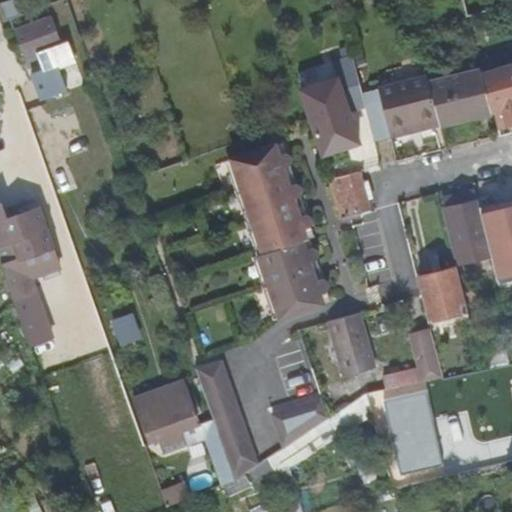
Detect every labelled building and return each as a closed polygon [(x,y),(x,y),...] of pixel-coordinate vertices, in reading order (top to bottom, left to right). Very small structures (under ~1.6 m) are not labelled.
[(68,0),(70,4),(78,30),(94,24),(86,0),(68,0)] [(55,24),(18,37),(26,61),(63,48),(55,24)] [(511,57),(505,34),(489,39),(498,68),(511,63),(511,57)] [(80,61),(65,65),(70,86),(85,82),(80,61)] [(511,68),(482,77),(485,91),(493,118),(496,118),(502,139),(511,136),(511,68)] [(442,130),(493,118),(485,91),(482,77),(481,75),(431,87),(441,129),(442,130)] [(375,146),(441,129),(431,87),(429,79),(363,96),(366,109),(375,146)] [(309,121),(321,158),(357,147),(351,128),(356,127),(352,114),(366,109),(363,96),(359,83),(337,90),(334,82),(300,93),(309,121)] [(233,163),(259,242),(306,230),(316,227),(315,220),(309,218),(308,216),(301,218),(297,207),(304,204),(303,199),(306,195),(304,189),(298,188),(292,190),(285,171),(292,169),(295,164),(293,158),(284,154),(280,155),(278,150),(233,163)] [(292,190),(298,188),(292,169),(285,171),(292,190)] [(342,220),(371,213),(367,195),(369,194),(369,193),(367,186),(363,187),(360,175),(329,183),(342,220)] [(301,218),(308,216),(304,204),(297,207),(301,218)] [(459,267),(492,258),(484,225),(479,226),(474,207),(446,215),(459,267)] [(0,263),(27,339),(38,334),(28,305),(31,304),(25,289),(30,280),(58,269),(37,210),(10,220),(7,212),(0,210),(0,263)] [(511,282),(511,210),(482,218),(484,225),(492,258),(499,286),(511,282)] [(310,242),(313,242),(316,241),(313,230),(316,227),(306,230),(310,242)] [(310,242),(306,230),(259,242),(264,256),(260,257),(280,319),(324,305),(322,297),(328,295),(331,289),(329,285),(324,284),(317,286),(312,271),(319,269),(318,265),(321,259),(319,254),(315,252),(307,255),(305,244),(310,242)] [(307,255),(315,252),(313,242),(310,242),(305,244),(307,255)] [(317,286),(324,284),(319,269),(312,271),(317,286)] [(431,325),(468,316),(457,272),(420,281),(431,325)] [(489,317),(506,313),(501,294),(484,298),(489,317)] [(322,297),(324,305),(331,303),(328,295),(322,297)] [(329,328),(343,383),(374,375),(360,320),(329,328)] [(443,381),(431,333),(411,339),(420,373),(398,378),(401,390),(423,386),(443,381)] [(234,484),(268,462),(221,362),(196,371),(213,421),(234,484)] [(398,378),(384,381),(387,393),(396,391),(398,391),(401,390),(398,378)] [(220,490),(234,484),(213,421),(200,426),(185,383),(132,402),(147,445),(178,435),(182,448),(203,441),(220,490)] [(283,413),(294,445),(339,415),(333,397),(283,413)] [(168,510),(186,503),(182,492),(163,499),(166,511),(168,510)]
